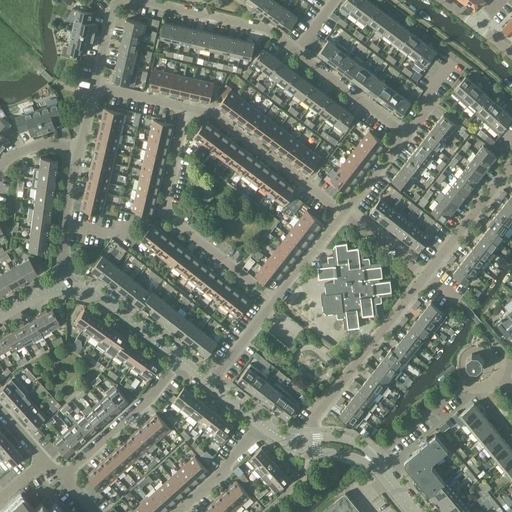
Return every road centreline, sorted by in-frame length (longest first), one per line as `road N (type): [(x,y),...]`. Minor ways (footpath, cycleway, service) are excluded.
road 1 (residential): [(396,133),(260,28),(147,0)]
road 2 (residential): [(275,301),(165,214),(186,107)]
road 3 (residential): [(307,444),(309,421),(426,274)]
road 4 (residential): [(343,212),(212,114),(186,107)]
road 5 (residential): [(60,478),(145,402),(177,357)]
road 6 (residential): [(370,461),(462,386),(480,391),(499,374)]
road 7 (residential): [(64,289),(63,233),(80,149)]
road 8 (residential): [(426,274),(511,165)]
road 9 (residential): [(177,357),(108,303),(64,289)]
